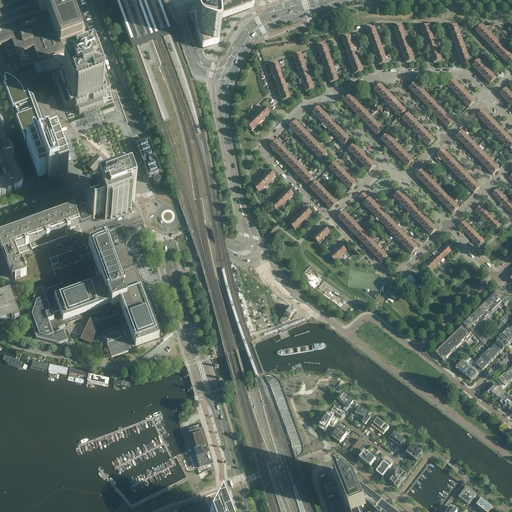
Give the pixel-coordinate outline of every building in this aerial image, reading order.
[(84,44),(82,39),(82,38),(82,37),(70,3),(68,0),(0,0),(0,45),(11,42),(12,41),(12,42),(17,53),(17,54),(18,54),(33,48),(34,48),(34,49),(39,61),(39,62),(40,62),(64,53),(64,52),(64,51),(84,44)] [(162,0),(114,0),(133,49),(175,34),(175,33),(162,0)] [(203,50),(217,46),(218,45),(219,44),(219,43),(219,42),(218,24),(219,24),(219,23),(220,22),(221,21),(222,20),(252,9),(253,9),(253,8),(249,0),(226,0),(190,14),(189,14),(189,15),(202,49),(202,50),(203,50)] [(404,32),(401,25),(398,27),(394,28),(394,30),(395,31),(396,35),(404,32)] [(432,32),(429,25),(427,26),(426,27),(421,28),(422,30),(422,31),(424,35),(432,32)] [(459,31),(457,25),(454,26),(449,28),(450,30),(450,31),(451,35),(459,32),(459,31)] [(481,37),(487,31),(482,25),(476,31),(479,34),(480,36),(481,37)] [(377,34),(375,28),(367,30),(367,32),(368,33),(369,37),(377,34)] [(487,43),(493,37),(487,31),(481,37),(484,40),(485,41),(486,42),(487,43)] [(406,39),(404,32),(396,35),(397,36),(397,38),(399,42),(406,39)] [(434,39),(432,32),(424,35),(424,36),(425,38),(426,42),(434,39)] [(462,39),(459,32),(451,35),(452,37),(453,38),(454,42),(462,39)] [(380,41),(377,34),(369,37),(370,39),(370,41),(372,44),(380,41)] [(353,43),(350,36),(348,37),(347,38),(342,39),(343,41),(343,42),(345,46),(353,43)] [(492,48),(498,42),(493,37),(487,43),(489,45),(490,47),(492,48)] [(409,46),(406,39),(399,42),(399,44),(400,45),(401,49),(409,46)] [(437,46),(434,39),(426,42),(427,44),(428,45),(429,49),(437,46)] [(464,46),(462,39),(454,42),(455,44),(455,45),(456,49),(464,46)] [(382,48),(380,41),(372,44),(372,46),(373,48),(374,51),(382,48)] [(497,54),(503,48),(498,42),(492,48),(493,49),(494,51),(497,54)] [(355,50),(353,43),(345,46),(345,48),(346,50),(347,53),(355,50)] [(328,52),(326,45),(322,47),(318,48),(319,50),(319,51),(320,55),(328,52)] [(412,53),(409,46),(401,49),(403,53),(404,56),(412,53)] [(439,53),(437,46),(429,49),(430,51),(430,53),(431,56),(439,53)] [(467,53),(464,46),(456,49),(457,51),(458,53),(459,56),(467,53)] [(385,55),(382,48),(374,51),(375,53),(376,55),(377,58),(385,55)] [(503,59),(509,53),(503,48),(497,54),(500,56),(501,58),(503,59)] [(358,57),(355,50),(347,53),(348,55),(349,57),(350,60),(358,57)] [(69,113),(114,96),(97,51),(52,68),(69,113)] [(331,59),(328,52),(320,55),(321,56),(322,59),(323,62),(331,59)] [(414,61),(412,53),(404,56),(405,60),(406,63),(414,61)] [(442,61),(439,53),(431,56),(432,58),(433,60),(434,63),(436,63),(442,61)] [(470,60),(467,53),(459,56),(460,58),(460,60),(462,63),(470,60)] [(511,63),(511,56),(509,53),(503,59),(505,61),(506,63),(509,66),(511,63)] [(304,60),(302,54),(299,55),(298,56),(294,57),(294,59),(295,60),(296,64),(304,61),(304,60)] [(387,62),(385,55),(377,58),(378,60),(378,62),(380,66),(382,65),(388,63),(387,62)] [(360,64),(358,57),(350,60),(350,62),(351,64),(353,67),(360,64)] [(333,66),(331,59),(323,62),(324,64),(324,66),(325,69),(333,66)] [(478,72),(484,66),(479,60),(475,64),(473,66),(475,69),(476,70),(477,71),(478,72)] [(304,62),(304,61),(296,64),(297,65),(297,67),(299,71),(307,68),(306,67),(304,62)] [(279,69),(277,63),(276,64),(274,65),(269,66),(270,68),(270,69),(272,73),(280,70),(279,69)] [(363,72),(360,64),(353,67),(353,69),(354,71),(355,75),(363,72)] [(336,73),(333,66),(325,69),(326,71),(327,73),(328,76),(336,73)] [(483,77),(489,72),(484,66),(478,72),(479,73),(480,74),(481,75),(483,77)] [(307,69),(307,68),(299,71),(299,73),(300,75),(301,78),(309,75),(307,69)] [(282,76),(280,70),(272,73),(272,74),(273,76),(274,80),(282,77),(282,76)] [(496,78),(489,72),(483,77),(484,78),(485,79),(486,80),(490,84),(491,83),(496,78)] [(339,81),(336,73),(328,76),(329,78),(329,80),(331,84),(333,83),(339,81)] [(312,82),(309,75),(301,78),(302,80),(303,82),(304,85),(312,82)] [(48,132),(39,109),(37,110),(32,97),(32,98),(31,96),(29,96),(28,94),(27,93),(27,94),(24,95),(23,93),(22,92),(21,90),(21,89),(20,88),(19,87),(18,85),(17,84),(15,82),(14,81),(13,80),(11,80),(10,79),(9,78),(8,78),(7,77),(6,77),(5,77),(4,78),(4,79),(6,84),(4,85),(4,84),(13,109),(14,108),(18,117),(16,117),(25,142),(25,141),(26,140),(28,145),(26,145),(38,178),(47,175),(48,180),(57,176),(58,177),(61,176),(62,175),(63,175),(63,174),(63,173),(64,173),(64,172),(64,171),(63,170),(59,157),(60,157),(60,156),(60,155),(59,154),(59,155),(58,155),(54,145),(50,147),(50,145),(50,147),(46,137),(47,137),(45,133),(48,132)] [(282,78),(282,77),(274,80),(275,82),(275,83),(277,87),(285,84),(284,83),(282,78)] [(453,91),(459,85),(458,84),(457,83),(455,81),(454,80),(454,81),(453,82),(448,86),(453,91)] [(314,89),(312,82),(304,85),(304,87),(305,89),(306,93),(309,92),(314,90),(314,89)] [(414,94),(420,88),(416,83),(414,85),(412,86),(409,89),(411,90),(411,91),(414,94)] [(285,85),(285,84),(277,87),(277,89),(278,91),(279,94),(287,91),(285,85)] [(379,95),(385,90),(384,89),(383,87),(382,86),(381,85),(379,86),(376,89),(374,91),(379,95)] [(458,97),(464,91),(463,89),(462,89),(461,87),(460,86),(459,85),(453,91),(458,97)] [(420,99),(426,93),(420,88),(414,94),(417,96),(418,98),(420,99)] [(505,100),(511,94),(507,90),(506,89),(500,95),(502,97),(505,100)] [(385,101),(391,95),(389,93),(388,93),(387,91),(386,91),(385,90),(379,95),(385,101)] [(288,92),(287,91),(279,94),(280,96),(281,98),(282,101),(284,101),(290,98),(288,92)] [(463,102),(470,96),(468,95),(468,94),(466,93),(466,92),(464,91),(458,97),(463,102)] [(425,105),(431,99),(426,93),(420,99),(421,100),(422,102),(425,105)] [(390,106),(396,100),(395,99),(394,98),(392,97),(392,96),(391,95),(385,101),(388,105),(390,106)] [(349,106),(355,101),(351,97),(350,96),(346,100),(344,102),(345,103),(346,104),(349,106)] [(470,107),(475,102),(474,100),(473,100),(471,98),(470,96),(463,102),(468,107),(469,108),(470,107)] [(430,110),(436,104),(431,99),(425,105),(427,107),(429,109),(430,110)] [(395,112),(401,106),(400,105),(399,104),(398,102),(397,102),(396,100),(390,106),(395,112)] [(354,112),(360,106),(355,101),(349,106),(350,108),(351,109),(354,112)] [(435,116),(441,110),(436,104),(430,110),(431,111),(433,113),(435,116)] [(359,118),(366,112),(360,106),(354,112),(357,115),(358,116),(359,118)] [(400,117),(406,111),(405,110),(404,109),(403,108),(402,107),(401,106),(395,112),(400,117)] [(269,113),(263,107),(261,109),(260,111),(258,113),(264,119),(269,113)] [(318,118),(324,112),(322,111),(322,110),(321,109),(320,108),(319,107),(318,108),(313,113),(318,118)] [(441,121),(447,115),(441,110),(435,116),(438,118),(439,119),(441,121)] [(485,118),(488,115),(486,114),(487,113),(485,112),(484,111),(482,112),(479,115),(478,117),(475,120),(477,122),(480,119),(483,122),(486,120),(485,118)] [(323,124),(329,118),(328,116),(327,116),(326,114),(325,113),(324,112),(318,118),(323,124)] [(365,123),(371,117),(366,112),(359,118),(361,119),(362,120),(365,123)] [(264,119),(258,113),(256,115),(254,116),(252,118),(258,124),(264,119)] [(407,125),(413,119),(412,118),(411,117),(411,116),(410,115),(409,114),(403,120),(407,125)] [(453,122),(447,115),(441,121),(443,123),(444,125),(448,128),(454,122),(453,122)] [(490,117),(489,117),(488,115),(485,118),(486,120),(483,122),(488,127),(494,121),(492,120),(492,119),(490,117)] [(370,129),(376,123),(371,117),(365,123),(367,126),(369,127),(370,129)] [(251,131),(258,124),(252,118),(250,120),(249,121),(245,125),(249,129),(251,131)] [(328,129),(334,123),(333,122),(332,121),(331,119),(330,119),(329,118),(323,124),(328,129)] [(413,130),(419,124),(417,123),(417,122),(415,121),(415,120),(413,119),(407,125),(413,130)] [(493,133),(499,127),(498,125),(497,124),(495,123),(494,121),(488,127),(493,133)] [(295,132),(301,127),(300,125),(299,124),(298,124),(297,123),(296,122),(290,128),(295,132)] [(333,134),(340,129),(338,127),(337,126),(336,125),(335,124),(334,123),(328,129),(333,134)] [(383,130),(376,123),(370,129),(372,130),(373,132),(377,136),(383,130)] [(418,136),(424,130),(423,128),(422,128),(421,126),(420,125),(419,124),(413,130),(418,136)] [(300,138),(306,132),(304,130),(303,128),(302,128),(301,127),(295,132),(300,138)] [(498,138),(504,132),(503,131),(502,130),(501,129),(500,128),(499,127),(493,133),(498,138)] [(339,140),(345,134),(343,133),(343,132),(341,130),(340,129),(333,134),(339,140)] [(468,137),(465,134),(467,131),(465,129),(463,131),(462,131),(461,133),(461,132),(457,136),(458,136),(456,137),(458,139),(457,139),(459,140),(462,143),(468,137)] [(423,141),(429,135),(428,134),(427,133),(426,132),(425,131),(424,130),(418,136),(423,141)] [(305,143),(311,137),(310,136),(309,135),(308,134),(307,133),(306,132),(300,138),(305,143)] [(503,144),(510,138),(508,137),(508,136),(506,134),(504,132),(498,138),(503,144)] [(346,144),(350,140),(349,138),(348,137),(346,136),(346,135),(345,134),(339,140),(344,146),(346,144)] [(386,145),(392,139),(387,134),(381,140),(383,142),(386,145)] [(429,147),(435,141),(433,139),(431,137),(430,136),(429,135),(423,141),(429,147)] [(310,149),(316,143),(315,141),(313,139),(311,137),(305,143),(310,149)] [(466,148),(472,142),(468,137),(462,143),(466,148)] [(509,149),(511,145),(511,140),(511,139),(510,138),(503,144),(509,149)] [(391,151),(397,145),(392,139),(386,145),(389,148),(390,149),(391,151)] [(274,152),(281,146),(276,141),(270,147),(272,149),(274,152)] [(9,149),(8,148),(6,142),(0,144),(0,167),(1,167),(3,173),(15,168),(13,162),(13,161),(14,160),(14,159),(13,158),(13,157),(13,156),(13,155),(12,153),(11,152),(11,151),(10,150),(9,149)] [(153,158),(153,157),(154,156),(149,142),(136,146),(147,177),(160,173),(156,162),(155,163),(154,161),(155,161),(156,160),(156,159),(155,159),(155,158),(154,158),(153,158)] [(472,153),(478,147),(472,142),(466,148),(472,153)] [(316,154),(322,148),(320,147),(319,145),(318,145),(316,143),(310,149),(316,154)] [(353,155),(359,149),(358,148),(358,147),(357,146),(356,145),(355,144),(349,150),(353,155)] [(397,156),(403,150),(397,145),(391,151),(393,152),(394,153),(397,156)] [(280,157),(286,151),(281,146),(274,152),(277,155),(279,156),(280,157)] [(477,159),(483,153),(478,147),(472,153),(477,159)] [(321,160),(327,154),(326,152),(325,152),(324,150),(323,150),(322,148),(316,154),(321,160)] [(359,161),(365,155),(363,153),(361,151),(359,149),(353,155),(359,161)] [(402,161),(408,156),(403,150),(397,156),(399,158),(400,160),(402,161)] [(443,161),(449,155),(447,154),(446,152),(445,151),(443,150),(442,151),(438,154),(439,154),(437,156),(435,158),(435,159),(437,161),(440,158),(443,161)] [(285,163),(291,157),(286,151),(280,157),(281,159),(282,160),(285,163)] [(482,164),(488,158),(483,153),(477,159),(482,164)] [(364,166),(370,160),(369,159),(368,159),(367,157),(366,156),(365,155),(359,161),(364,166)] [(447,166),(453,160),(451,157),(450,157),(449,155),(443,161),(447,166)] [(407,167),(413,161),(408,156),(402,161),(403,163),(404,164),(407,167)] [(94,172),(102,163),(96,157),(88,167),(94,172)] [(290,168),(296,162),(291,157),(285,163),(288,165),(289,167),(290,168)] [(487,170),(494,164),(488,158),(482,164),(487,170)] [(369,172),(376,166),(374,164),(372,162),(371,162),(370,160),(364,166),(369,172)] [(453,172),(459,166),(457,163),(455,162),(453,160),(447,166),(453,172)] [(296,174),(302,168),(296,162),(290,168),(292,170),(293,171),(296,174)] [(334,174),(340,168),(339,166),(338,165),(337,164),(336,163),(330,169),(334,174)] [(493,175),(499,169),(494,164),(487,170),(493,175)] [(458,177),(464,171),(462,169),(461,168),(459,166),(453,172),(458,177)] [(20,179),(20,178),(19,178),(19,177),(15,168),(3,173),(6,180),(0,182),(0,197),(14,192),(15,192),(16,192),(17,192),(17,191),(18,191),(19,191),(19,190),(20,190),(21,189),(21,188),(22,188),(22,187),(22,186),(22,185),(22,184),(22,183),(22,182),(22,181),(21,180),(20,179)] [(301,179),(307,174),(302,168),(296,174),(298,176),(300,178),(301,179)] [(340,179),(346,173),(344,172),(344,171),(342,170),(342,169),(340,168),(334,174),(340,179)] [(427,176),(424,173),(427,170),(425,168),(424,168),(422,170),(421,171),(420,171),(419,173),(417,175),(416,176),(417,177),(417,178),(418,179),(420,180),(421,182),(427,176)] [(275,177),(269,171),(267,173),(265,175),(264,175),(264,176),(269,182),(275,177)] [(463,182),(469,177),(467,174),(466,173),(464,171),(458,177),(463,182)] [(345,185),(351,179),(350,177),(349,177),(348,175),(347,175),(346,173),(340,179),(345,185)] [(306,185),(312,179),(307,174),(301,179),(302,181),(304,182),(306,185)] [(269,182),(264,176),(262,178),(261,178),(260,180),(259,181),(258,182),(264,188),(269,182)] [(426,187),(432,181),(427,176),(421,182),(423,183),(423,184),(426,187)] [(468,188),(475,182),(473,180),(471,179),(469,177),(463,182),(468,188)] [(350,190),(357,184),(355,183),(354,182),(353,181),(353,180),(351,179),(345,185),(350,190)] [(431,192),(437,186),(432,181),(426,187),(427,188),(429,189),(431,192)] [(264,188),(258,182),(256,183),(256,184),(253,186),(252,187),(258,193),(264,188)] [(314,193),(320,187),(316,182),(309,188),(311,189),(312,191),(314,193)] [(474,194),(480,188),(476,184),(475,182),(468,188),(474,194)] [(129,206),(134,204),(129,189),(124,191),(122,186),(117,188),(117,186),(105,190),(106,191),(105,191),(105,190),(104,190),(103,190),(102,190),(102,191),(102,192),(101,192),(100,192),(101,194),(96,196),(98,201),(88,205),(89,207),(87,208),(86,205),(75,209),(76,212),(74,212),(78,221),(80,221),(80,223),(91,219),(90,217),(92,216),(93,219),(103,215),(105,220),(110,218),(110,220),(127,214),(126,213),(131,211),(129,206)] [(437,197),(443,192),(437,186),(431,192),(434,194),(435,196),(437,197)] [(319,199),(326,193),(320,187),(314,193),(315,194),(317,196),(319,199)] [(496,198),(501,193),(498,189),(492,195),(493,196),(496,198)] [(293,196),(287,190),(285,191),(285,192),(283,193),(283,194),(282,195),(287,201),(293,196)] [(400,203),(406,198),(406,197),(405,196),(402,192),(401,193),(400,191),(399,192),(398,193),(398,194),(394,197),(394,198),(392,200),(390,202),(389,202),(391,204),(396,200),(400,203)] [(442,203),(448,197),(443,192),(437,197),(438,199),(439,200),(442,203)] [(325,204),(331,198),(326,193),(319,199),(322,201),(324,203),(325,204)] [(499,202),(504,196),(501,193),(496,198),(496,199),(499,202)] [(364,204),(369,199),(368,198),(367,197),(364,194),(359,198),(361,200),(360,200),(364,204)] [(287,201),(282,195),(280,197),(279,197),(278,199),(277,199),(276,200),(282,207),(287,201)] [(502,205),(507,200),(504,196),(499,202),(502,205)] [(447,209),(453,203),(448,197),(442,203),(444,205),(446,207),(447,209)] [(330,210),(336,204),(331,198),(325,204),(326,205),(328,207),(330,210)] [(369,210),(375,204),(373,202),(372,200),(370,198),(369,199),(364,204),(369,210)] [(405,209),(411,203),(410,201),(409,201),(407,199),(406,198),(400,203),(405,209)] [(282,207),(276,200),(275,202),(274,202),(272,204),(272,205),(270,206),(276,212),(282,207)] [(505,208),(511,203),(507,200),(502,205),(503,205),(505,208)] [(410,214),(416,208),(415,207),(414,206),(413,204),(412,204),(411,203),(405,209),(410,214)] [(453,214),(459,208),(453,203),(447,209),(448,210),(450,211),(453,214)] [(375,215),(381,209),(379,208),(377,206),(375,204),(369,210),(375,215)] [(479,214),(484,209),(481,205),(476,211),(479,214)] [(311,214),(305,208),(304,210),(303,211),(301,212),(301,213),(300,214),(305,220),(311,214)] [(415,219),(421,214),(420,212),(418,210),(417,209),(416,208),(410,214),(415,219)] [(380,221),(386,215),(384,213),(382,211),(381,209),(375,215),(380,221)] [(482,217),(488,212),(484,209),(479,214),(480,215),(482,217)] [(31,250),(68,236),(66,231),(67,231),(70,230),(70,229),(75,228),(74,226),(79,224),(78,221),(74,212),(73,210),(0,236),(0,245),(12,278),(13,279),(14,279),(15,279),(15,280),(16,279),(16,278),(17,277),(17,276),(19,275),(20,277),(20,278),(26,275),(25,271),(26,271),(25,267),(23,267),(21,262),(20,263),(15,248),(16,248),(16,249),(25,246),(29,245),(28,245),(29,244),(31,250)] [(344,224),(350,218),(349,217),(345,212),(343,213),(338,218),(341,221),(343,223),(344,224)] [(485,221),(491,216),(488,212),(482,217),(483,218),(485,221)] [(305,220),(300,214),(298,215),(297,216),(296,217),(295,218),(294,219),(300,225),(305,220)] [(420,225),(427,219),(425,218),(425,217),(423,215),(421,214),(415,219),(420,225)] [(385,226),(391,220),(389,218),(388,217),(386,215),(380,221),(385,226)] [(489,224),(494,219),(491,216),(485,221),(486,221),(489,224)] [(349,229),(355,223),(350,218),(344,224),(345,225),(347,227),(349,229)] [(300,225),(294,219),(293,220),(292,221),(290,222),(290,223),(288,224),(294,230),(300,225)] [(426,230),(432,224),(431,223),(430,223),(429,221),(428,220),(427,219),(420,225),(426,230)] [(492,227),(497,222),(494,219),(489,224),(489,225),(492,227)] [(390,232),(396,226),(395,224),(393,222),(391,220),(385,226),(390,232)] [(462,230),(468,225),(464,221),(459,227),(460,228),(462,230)] [(495,231),(500,226),(500,225),(497,222),(492,227),(492,228),(495,231)] [(354,235),(360,229),(355,223),(349,229),(352,232),(353,234),(354,235)] [(431,235),(437,230),(435,228),(435,227),(433,226),(433,225),(432,224),(426,230),(431,235)] [(466,233),(471,228),(468,225),(462,230),(463,231),(466,233)] [(396,237),(402,231),(400,229),(398,228),(396,226),(390,232),(396,237)] [(329,233),(323,227),(321,229),(320,230),(318,232),(323,239),(329,233)] [(469,237),(474,231),(471,228),(466,233),(466,234),(469,237)] [(190,230),(189,231),(201,262),(207,283),(217,281),(218,280),(241,341),(250,338),(250,337),(251,337),(246,322),(244,317),(240,303),(240,302),(238,296),(235,284),(233,275),(231,264),(230,259),(190,229),(190,230)] [(359,240),(366,234),(360,229),(354,235),(356,236),(357,238),(359,240)] [(401,243),(407,237),(405,235),(404,233),(402,231),(396,237),(401,243)] [(472,240),(477,235),(474,231),(469,237),(472,240)] [(323,239),(318,232),(316,234),(314,236),(312,238),(318,244),(323,239)] [(128,258),(127,258),(128,257),(128,256),(128,255),(128,254),(128,253),(127,252),(127,251),(126,250),(126,249),(125,248),(125,247),(124,246),(124,245),(120,246),(114,249),(111,250),(107,239),(100,241),(98,234),(93,236),(88,244),(88,245),(89,248),(101,280),(71,291),(69,287),(95,277),(90,261),(60,272),(66,288),(65,288),(64,285),(47,291),(49,297),(68,290),(69,292),(54,297),(57,306),(50,309),(42,288),(36,291),(28,316),(36,339),(59,345),(68,342),(64,330),(53,334),(49,321),(54,319),(52,315),(60,312),(63,321),(110,304),(111,306),(115,305),(123,327),(119,328),(119,326),(102,332),(111,358),(128,352),(127,349),(135,346),(135,348),(159,339),(138,281),(139,281),(133,265),(133,264),(133,263),(133,262),(133,261),(133,260),(133,259),(133,258),(132,257),(131,256),(130,256),(129,256),(129,257),(128,257),(128,258)] [(365,246),(371,240),(366,234),(359,240),(362,243),(364,244),(365,246)] [(475,243),(481,238),(477,235),(472,240),(473,241),(475,243)] [(406,248),(412,242),(411,241),(409,239),(407,237),(401,243),(406,248)] [(478,247),(483,242),(484,241),(481,238),(475,243),(476,244),(478,247)] [(370,251),(376,245),(371,240),(365,246),(366,247),(368,249),(370,251)] [(412,254),(418,248),(416,246),(414,244),(412,242),(406,248),(412,254)] [(454,249),(448,244),(445,247),(450,252),(451,252),(454,249)] [(375,257),(382,251),(376,245),(370,251),(373,254),(374,256),(375,257)] [(347,252),(341,246),(339,248),(338,249),(336,251),(341,257),(347,252)] [(450,252),(445,247),(442,250),(447,255),(448,255),(450,252)] [(447,255),(442,250),(438,253),(444,259),(444,258),(447,255)] [(341,257),(336,251),(333,253),(332,255),(330,257),(336,263),(341,257)] [(381,262),(387,256),(382,251),(375,257),(377,258),(378,260),(381,262)] [(444,259),(438,253),(435,256),(440,262),(441,262),(441,261),(444,259)] [(60,263),(57,256),(49,259),(52,266),(60,263)] [(440,262),(435,256),(432,260),(437,265),(438,264),(440,262)] [(437,265),(432,260),(428,263),(434,268),(437,265)] [(434,268),(428,263),(425,266),(430,272),(431,271),(434,268)] [(421,287),(411,276),(409,278),(406,280),(402,284),(411,294),(418,287),(419,289),(421,287)] [(19,317),(9,290),(2,292),(2,294),(1,295),(1,294),(0,294),(0,293),(0,320),(2,320),(3,320),(4,320),(6,320),(7,320),(9,320),(9,319),(9,318),(9,317),(9,316),(10,315),(12,318),(12,316),(13,316),(14,319),(19,317)] [(503,296),(498,292),(495,295),(496,296),(495,296),(502,303),(505,306),(509,303),(503,297),(503,296)] [(492,313),(502,303),(495,296),(494,296),(493,298),(491,300),(491,299),(490,300),(489,301),(489,302),(488,303),(487,303),(485,304),(485,305),(485,306),(492,313)] [(291,304),(281,321),(285,324),(288,319),(291,322),(293,318),(296,320),(298,316),(301,318),(305,312),(291,304)] [(482,322),(492,313),(485,306),(484,306),(482,307),(483,308),(481,309),(480,310),(479,311),(478,313),(477,313),(475,314),(475,315),(482,322)] [(472,332),(482,322),(475,315),(475,316),(474,315),(472,317),(472,318),(471,319),(470,320),(468,321),(469,321),(468,322),(467,322),(465,324),(465,325),(472,332)] [(100,324),(99,324),(93,321),(90,319),(89,321),(80,340),(91,345),(100,324)] [(446,360),(464,342),(472,334),(464,326),(459,331),(458,330),(457,331),(456,331),(455,332),(456,333),(448,341),(447,340),(447,341),(446,341),(445,342),(446,343),(436,353),(439,357),(445,363),(445,362),(447,361),(446,360)] [(511,343),(504,336),(502,338),(501,337),(501,338),(508,346),(511,343)] [(508,346),(501,338),(500,339),(501,339),(498,341),(505,349),(508,346)] [(505,349),(498,341),(496,343),(495,343),(503,351),(505,349)] [(503,351),(495,343),(494,344),(495,345),(493,347),(500,354),(503,351)] [(500,354),(493,347),(491,349),(490,348),(489,349),(497,357),(500,354)] [(497,357),(489,349),(488,350),(489,350),(487,352),(494,360),(497,357)] [(494,360),(487,352),(485,354),(484,354),(483,354),(491,362),(494,360)] [(491,362),(483,354),(483,355),(483,356),(481,358),(488,365),(491,362)] [(6,363),(26,372),(29,365),(9,357),(8,357),(7,357),(6,357),(5,357),(4,357),(3,359),(3,360),(4,361),(4,362),(5,362),(5,363),(6,363)] [(488,365),(481,358),(480,359),(478,357),(476,359),(477,359),(478,360),(485,368),(488,365)] [(485,368),(478,360),(477,359),(474,362),(479,368),(482,371),(485,368)] [(33,361),(31,369),(46,373),(48,365),(33,361)] [(459,371),(467,363),(466,363),(465,364),(463,362),(455,369),(459,371)] [(462,374),(469,367),(467,365),(468,364),(467,363),(459,371),(462,374)] [(50,365),(48,372),(67,377),(69,369),(50,365)] [(465,376),(473,368),(470,365),(469,367),(462,374),(465,376)] [(475,372),(473,370),(474,369),(473,368),(465,376),(468,379),(475,372)] [(478,375),(480,373),(482,371),(479,368),(475,372),(468,379),(471,381),(478,375)] [(68,376),(85,380),(87,372),(69,369),(68,376)] [(89,374),(87,382),(108,387),(110,378),(89,374)] [(511,381),(505,374),(502,377),(509,385),(510,384),(509,383),(511,381)] [(509,385),(502,377),(499,380),(502,383),(506,387),(508,385),(509,385)] [(502,392),(502,391),(506,387),(502,383),(500,385),(498,388),(502,392)] [(490,396),(497,388),(494,384),(486,392),(490,396)] [(494,399),(502,392),(498,388),(497,388),(490,396),(494,399)] [(499,402),(506,395),(502,391),(502,392),(494,399),(499,402)] [(176,410),(192,397),(192,396),(192,395),(192,394),(191,393),(190,393),(189,393),(173,406),(173,407),(173,408),(173,409),(174,409),(174,410),(175,410),(176,410)] [(339,401),(346,406),(343,409),(346,411),(348,408),(354,402),(344,394),(339,401)] [(503,405),(510,398),(507,394),(506,395),(499,402),(503,405)] [(507,409),(511,404),(511,398),(510,398),(503,405),(507,409)] [(355,414),(363,417),(364,417),(364,418),(364,419),(363,423),(366,425),(370,419),(369,417),(369,416),(371,415),(361,407),(355,414)] [(318,428),(325,433),(330,423),(334,425),(338,421),(329,414),(318,428)] [(375,430),(383,436),(389,428),(377,420),(370,430),(373,433),(375,430)] [(341,427),(332,438),(340,444),(349,433),(341,427)] [(389,439),(393,442),(391,445),(395,448),(397,445),(401,448),(406,442),(401,438),(394,432),(389,439)] [(212,464),(203,433),(199,434),(198,434),(190,436),(199,468),(212,464)] [(343,446),(356,456),(366,443),(361,439),(355,448),(348,443),(347,445),(345,443),(343,446)] [(407,454),(417,462),(420,457),(421,458),(423,455),(417,450),(418,449),(413,446),(410,449),(411,449),(407,454)] [(363,463),(363,462),(371,467),(376,460),(365,452),(360,459),(359,460),(363,463)] [(377,473),(383,477),(393,465),(386,460),(377,473)] [(393,511),(380,501),(360,486),(354,482),(340,471),(339,470),(338,470),(337,471),(336,471),(336,472),(336,473),(336,474),(339,482),(337,483),(339,489),(341,494),(344,499),(343,499),(343,500),(345,504),(346,504),(348,510),(350,509),(350,511),(393,511)] [(394,487),(397,489),(401,484),(400,484),(404,478),(405,479),(407,476),(404,474),(399,471),(391,483),(393,485),(393,484),(395,486),(394,487)] [(460,497),(469,504),(476,495),(467,488),(460,497)] [(476,506),(484,511),(489,511),(490,511),(491,511),(493,508),(482,499),(479,503),(476,506)] [(214,511),(224,511),(221,501),(214,511)]
